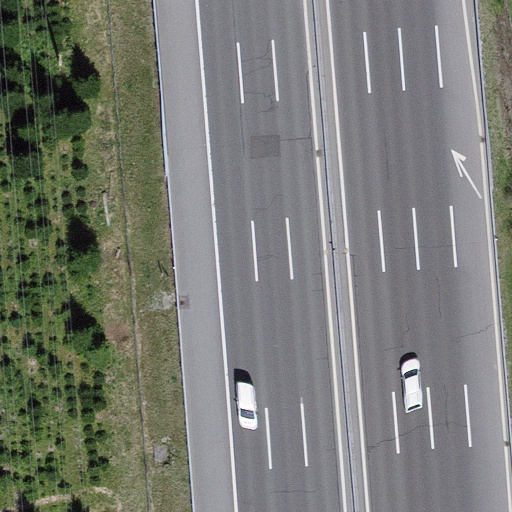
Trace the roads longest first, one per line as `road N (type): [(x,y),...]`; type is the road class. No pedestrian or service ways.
road 1 (motorway): [(436,511),(397,0)]
road 2 (motorway): [(253,0),(292,511)]
